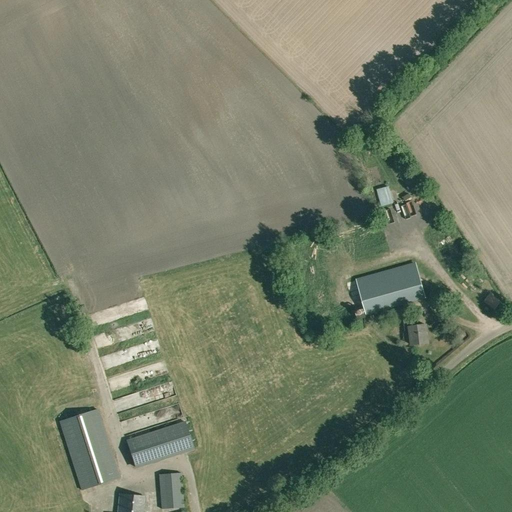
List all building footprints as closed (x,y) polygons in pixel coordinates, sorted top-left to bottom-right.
[(456,252),(448,258),(452,263),(460,257),(456,252)] [(366,315),(425,299),(415,264),(357,280),(366,315)] [(397,316),(395,309),(382,312),(384,320),(397,316)] [(412,346),(428,344),(426,325),(419,326),(418,318),(404,320),(405,331),(410,330),(412,346)] [(81,491),(120,478),(98,409),(59,422),(81,491)] [(135,469),(194,450),(185,421),(126,440),(135,469)] [(161,509),(181,508),(184,508),(182,473),(159,475),(161,509)] [(120,494),(117,511),(143,511),(145,497),(120,494)]
